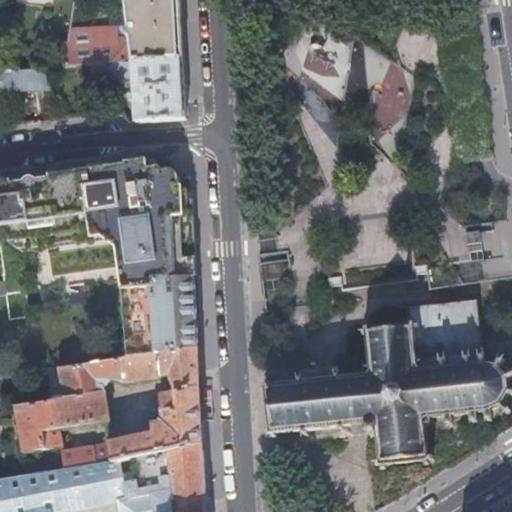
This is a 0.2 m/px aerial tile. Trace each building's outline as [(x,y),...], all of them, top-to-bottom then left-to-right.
[(90,65),(182,58),(179,11),(178,0),(125,0),(130,39),(64,45),(66,67),(90,65)] [(315,0),(291,0),(297,11),(314,14),(315,0)] [(401,121),(409,72),(356,35),(311,28),(309,41),(297,39),(288,50),(286,66),(301,77),(310,78),(327,90),(343,93),(371,112),(368,128),(392,132),(401,121)] [(134,76),(137,123),(185,119),(184,92),(182,58),(90,65),(91,70),(111,69),(111,77),(134,76)] [(0,90),(29,88),(28,69),(0,71),(0,90)] [(168,170),(165,169),(163,169),(153,157),(0,178),(0,238),(14,254),(21,253),(30,251),(30,252),(52,249),(52,248),(74,245),(74,246),(93,244),(93,243),(104,241),(114,250),(120,292),(155,290),(155,282),(193,279),(193,271),(192,252),(189,200),(178,187),(178,184),(178,182),(177,179),(176,177),(175,174),(173,172),(170,171),(168,170)] [(464,234),(466,245),(479,243),(477,232),(464,234)] [(197,351),(195,315),(193,279),(155,282),(155,290),(120,292),(128,360),(197,351)] [(277,439),(276,433),(302,431),(303,437),(308,437),(307,431),(339,428),(340,434),(344,433),(344,438),(356,438),(367,437),(370,439),(378,438),(380,459),(376,459),(376,465),(380,464),(381,468),(385,468),(385,464),(423,460),(424,464),(428,464),(428,459),(433,458),(433,454),(428,454),(425,423),(430,423),(430,418),(446,416),(447,424),(452,424),(452,415),(470,414),(471,422),(477,422),(476,413),(485,412),(486,420),(491,420),(490,411),(498,407),(508,415),(510,411),(503,404),(507,397),(511,397),(511,391),(508,390),(508,381),(511,378),(511,372),(505,374),(499,369),(504,360),(500,357),(494,366),(486,364),(484,354),(482,354),(476,300),(410,306),(411,325),(371,329),(370,326),(366,326),(370,369),(366,370),(366,376),(341,378),(340,372),(337,373),(337,367),(339,365),(336,363),(334,366),(321,367),(320,364),(317,364),(317,368),(301,369),(299,368),(297,370),(300,372),(300,377),(298,377),(298,382),(293,382),(292,377),(289,374),(281,374),(277,381),(277,387),(272,387),(272,382),(268,383),(262,388),(263,392),(268,396),(269,412),(271,427),(267,432),(267,436),(272,440),(277,439)] [(197,351),(128,360),(58,370),(63,395),(16,405),(26,453),(65,447),(61,429),(111,422),(106,385),(113,378),(127,383),(170,378),(177,394),(161,397),(163,417),(163,422),(150,424),(150,436),(110,444),(64,453),(66,462),(68,471),(121,464),(203,446),(201,422),(201,417),(200,398),(199,374),(198,371),(197,351)] [(206,511),(205,482),(203,446),(121,464),(68,471),(37,476),(0,481),(0,511),(64,511),(70,511),(77,511),(118,505),(119,511),(206,511)] [(35,466),(37,476),(68,471),(66,462),(35,466)]
